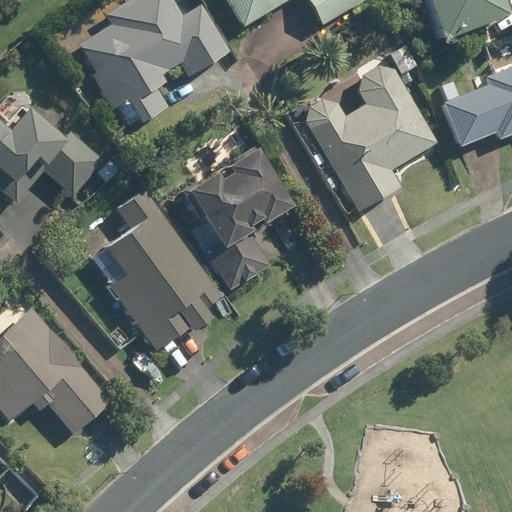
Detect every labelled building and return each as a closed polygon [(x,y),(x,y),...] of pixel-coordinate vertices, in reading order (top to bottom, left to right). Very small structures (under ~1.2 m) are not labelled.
[(176,22),(161,0),(132,0),(98,23),(102,30),(64,55),(103,115),(113,109),(128,130),(157,111),(146,93),(156,86),(152,81),(172,68),(181,81),(221,55),(192,11),(176,22)] [(363,0),(212,0),(232,33),(289,0),(293,0),(311,30),(363,0)] [(494,21),(485,0),(405,0),(425,49),(494,21)] [(323,99),(290,118),(347,219),(389,196),(378,176),(430,146),(382,61),(340,85),(353,108),(334,119),(323,99)] [(481,90),(452,100),(447,86),(434,90),(439,105),(430,108),(445,151),(487,137),(489,143),(511,134),(511,65),(477,78),(481,90)] [(0,202),(5,206),(29,175),(67,204),(100,161),(67,136),(63,141),(18,106),(0,129),(0,202)] [(250,168),(255,165),(246,150),(169,199),(205,254),(198,258),(222,295),(262,269),(242,236),(279,212),(250,168)] [(136,192),(107,213),(111,219),(83,240),(112,280),(101,288),(148,353),(178,332),(181,336),(203,321),(197,313),(215,300),(136,192)] [(103,406),(20,311),(0,328),(0,424),(30,398),(66,439),(103,406)]
